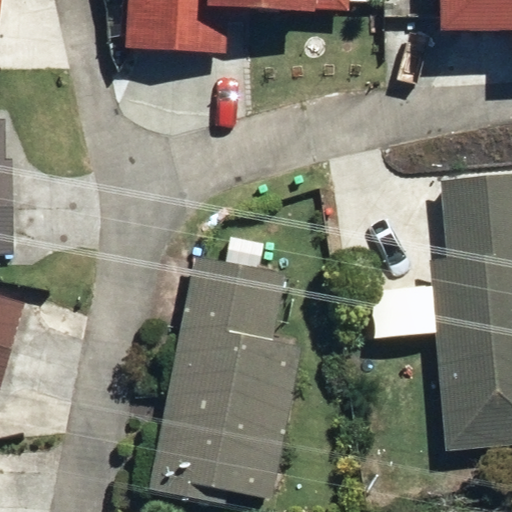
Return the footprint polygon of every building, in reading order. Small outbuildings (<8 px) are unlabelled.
[(117,0),(112,58),(216,68),(220,28),(302,36),(303,20),(341,24),(341,0),(117,0)] [(511,66),(511,0),(426,0),(425,45),(509,47),(508,67),(511,66)] [(9,118),(0,118),(0,262),(3,263),(9,118)] [(511,182),(431,188),(438,268),(431,268),(444,452),(511,447),(511,182)] [(221,267),(187,262),(146,498),(225,511),(260,511),(287,359),(269,356),(282,281),(256,277),(261,248),(225,242),(221,267)] [(426,300),(369,296),(365,345),(422,349),(426,300)] [(0,386),(20,313),(0,307),(0,386)]
